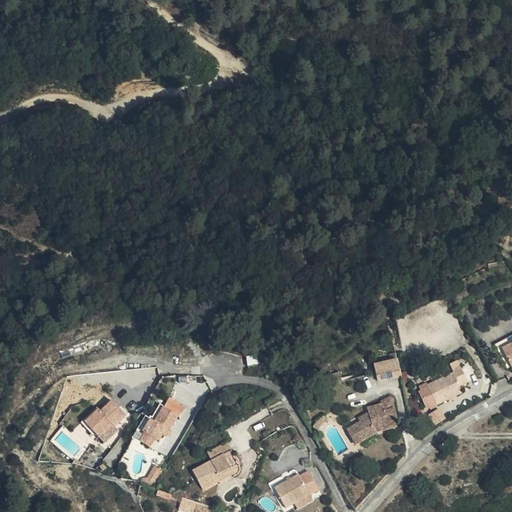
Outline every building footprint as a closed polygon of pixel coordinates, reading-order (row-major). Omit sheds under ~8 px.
[(378,371),(402,362),(398,347),(373,355),(378,371)] [(472,371),(465,355),(456,360),(457,361),(429,375),(438,395),(465,381),(463,376),(472,371)] [(359,416),(367,431),(384,421),(403,413),(401,407),(403,406),(399,392),(400,390),(397,385),(395,385),(386,389),(387,390),(371,397),(373,403),(365,407),(366,412),(359,416)] [(122,418),(134,406),(117,389),(105,401),(103,399),(89,413),(104,428),(119,414),(122,418)] [(162,411),(171,396),(165,393),(157,408),(162,411)] [(185,404),(171,396),(162,411),(157,408),(149,422),(151,423),(146,431),(155,436),(160,429),(164,431),(168,425),(172,426),(185,404)] [(443,411),(453,406),(447,396),(438,402),(443,411)] [(149,422),(157,408),(151,404),(138,427),(146,431),(151,423),(149,422)] [(328,413),(333,410),(329,404),(324,408),(320,416),(325,419),(328,413)] [(440,408),(430,415),(436,424),(446,418),(440,408)] [(122,418),(119,414),(104,428),(111,434),(125,419),(122,418)] [(363,433),(367,431),(359,416),(354,419),(363,433)] [(211,483),(225,475),(223,472),(240,463),(249,458),(235,433),(214,445),(219,454),(199,465),(211,483)] [(163,469),(169,458),(161,452),(153,464),(163,469)] [(223,472),(225,475),(242,466),(240,463),(223,472)] [(318,485),(306,464),(282,479),(293,499),(318,485)] [(182,511),(200,511),(206,500),(191,493),(182,511)]
